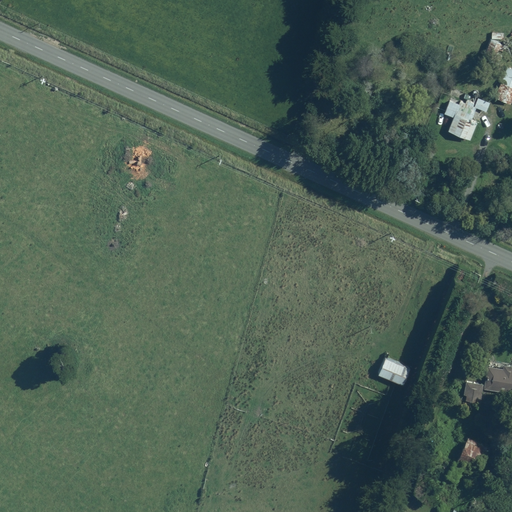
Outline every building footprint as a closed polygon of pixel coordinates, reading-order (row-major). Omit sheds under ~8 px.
[(511,67),(508,66),(501,83),(511,86),(511,67)] [(491,102),(478,95),(475,100),(470,98),(472,96),(462,91),(457,101),(451,99),(445,113),(449,114),(450,112),(454,113),(447,129),(471,140),(479,121),(472,118),(477,107),(487,112),(491,102)] [(413,367),(387,355),(379,372),(405,383),(413,367)] [(511,367),(491,364),(486,386),(511,390),(511,367)] [(492,444),(468,434),(455,464),(466,468),(469,460),(482,466),(492,444)]
